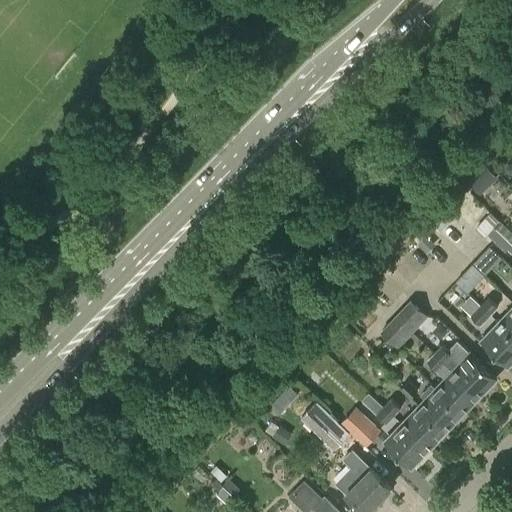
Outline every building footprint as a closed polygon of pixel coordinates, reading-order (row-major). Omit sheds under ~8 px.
[(497,177),(489,168),(481,176),(489,185),(497,177)] [(463,190),(458,196),(465,202),(470,197),(463,190)] [(511,231),(501,221),(488,235),(494,241),(506,252),(508,249),(511,253),(511,231)] [(426,235),(419,243),(427,251),(435,243),(426,235)] [(472,265),(485,275),(500,255),(487,245),(472,265)] [(511,284),(506,279),(497,289),(506,298),(508,296),(511,299),(511,284)] [(499,307),(489,297),(481,305),(492,315),(499,307)] [(411,299),(395,315),(413,332),(429,316),(411,299)] [(492,315),(481,305),(473,313),(470,316),(482,326),(492,315)] [(511,307),(499,322),(511,334),(511,307)] [(398,348),(413,332),(395,315),(380,331),(386,337),(398,348)] [(507,365),(511,359),(511,334),(499,322),(481,340),(507,365)] [(442,345),(435,353),(478,395),(495,377),(458,341),(449,351),(442,345)] [(427,361),(445,378),(435,388),(461,413),(478,395),(435,353),(427,361)] [(401,388),(445,430),(461,413),(435,388),(430,383),(422,393),(408,380),(401,388)] [(289,385),(272,404),(281,412),(298,393),(289,385)] [(401,424),(427,448),(445,430),(401,388),(400,390),(418,406),(401,424)] [(387,425),(394,417),(383,407),(370,395),(363,402),(387,425)] [(392,398),(383,407),(394,417),(403,409),(392,398)] [(355,407),(341,423),(361,443),(365,447),(381,430),(355,407)] [(366,511),(390,488),(352,452),(361,443),(341,423),(330,413),(321,423),(350,451),(343,459),(350,466),(334,482),(345,494),(364,511),(366,511)] [(410,466),(427,448),(401,424),(384,441),(410,466)] [(280,426),(273,436),(284,443),(290,434),(280,426)] [(219,467),(212,473),(221,482),(227,476),(219,467)] [(229,478),(222,486),(235,498),(237,499),(244,491),(229,478)] [(342,511),(325,495),(322,498),(304,481),(289,497),(304,511),(342,511)] [(232,495),(222,486),(216,493),(225,502),(232,495)]
